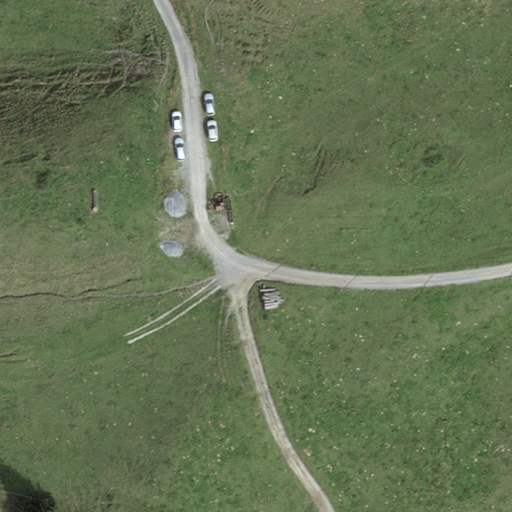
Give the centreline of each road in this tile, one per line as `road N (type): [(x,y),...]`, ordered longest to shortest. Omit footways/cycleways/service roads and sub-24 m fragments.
road 1 (track): [(160,0),(188,80),(201,219),(215,250),(233,265),(385,281),(511,269)]
road 2 (track): [(233,265),(313,511)]
